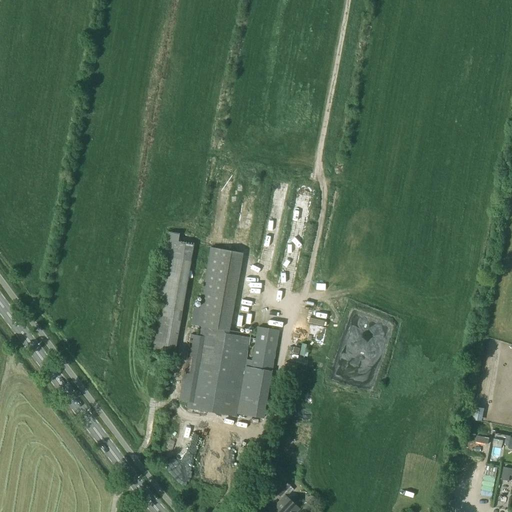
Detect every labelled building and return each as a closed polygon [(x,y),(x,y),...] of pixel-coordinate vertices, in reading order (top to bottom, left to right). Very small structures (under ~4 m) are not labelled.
[(191,335),(178,400),(187,402),(187,404),(186,409),(234,417),(235,417),(236,414),(262,418),(271,371),(272,371),(278,331),(257,327),(255,340),(220,333),(234,252),(210,248),(200,308),(194,307),(190,325),(201,327),(201,330),(200,330),(199,336),(191,335)] [(511,469),(504,468),(501,479),(508,481),(509,475),(511,475),(511,469)] [(285,482),(275,493),(280,497),(289,486),(285,482)] [(284,496),(276,505),(269,511),(295,511),(298,509),(289,501),(291,499),(288,496),(286,498),(284,496)] [(314,498),(310,504),(316,508),(319,503),(321,501),(315,497),(314,498)]
